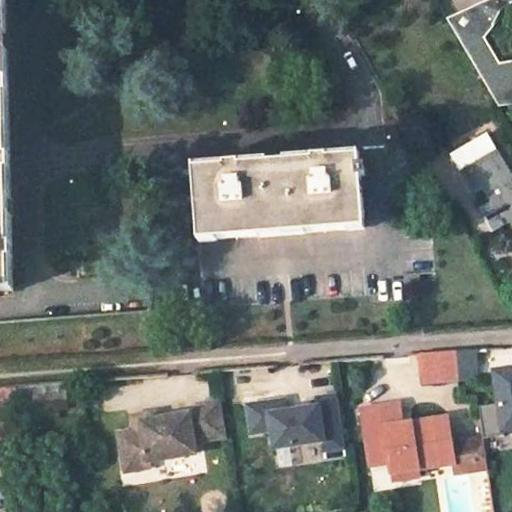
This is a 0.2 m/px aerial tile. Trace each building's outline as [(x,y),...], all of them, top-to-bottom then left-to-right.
[(0,0),(0,291),(14,291),(7,0),(0,0)] [(511,0),(487,0),(447,18),(500,107),(511,104),(511,0)] [(472,144),(452,155),(460,171),(474,194),(483,189),(492,202),(481,209),(494,230),(510,223),(511,226),(511,173),(499,149),(497,149),(489,135),(483,137),(472,144)] [(193,165),(199,240),(365,228),(362,176),(365,176),(365,168),(361,168),(359,152),(193,165)] [(454,352),(421,355),(423,381),(458,378),(454,352)] [(504,439),(511,437),(511,368),(494,371),(498,403),(479,405),(483,437),(504,435),(504,439)] [(0,410),(67,406),(66,382),(0,387),(0,410)] [(338,395),(317,397),(317,406),(285,410),(277,411),(275,399),(247,402),(250,432),(271,429),(273,447),(322,442),(324,452),(346,450),(338,395)] [(277,411),(285,410),(284,398),(275,399),(277,411)] [(227,436),(221,400),(189,406),(190,412),(159,418),(140,421),(142,429),(135,430),(119,433),(125,473),(144,469),(143,463),(197,454),(195,442),(227,436)] [(392,472),(417,468),(455,462),(451,443),(447,418),(403,424),(399,405),(360,411),(370,466),(391,463),(392,472)] [(158,411),(133,415),(134,424),(135,430),(142,429),(140,421),(159,418),(158,411)] [(482,438),(451,443),(455,462),(457,472),(487,467),(482,438)] [(393,480),(418,477),(417,468),(392,472),(393,480)]
